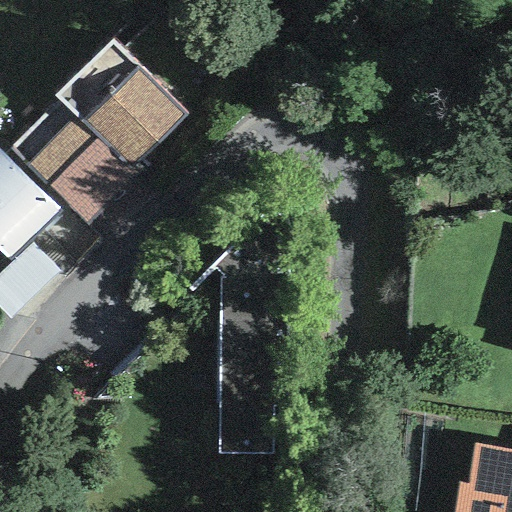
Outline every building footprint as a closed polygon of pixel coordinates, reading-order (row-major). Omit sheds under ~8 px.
[(185,115),(111,40),(54,95),(60,101),(11,149),(87,227),(148,167),(140,159),(185,115)] [(61,210),(0,149),(0,252),(10,262),(61,210)] [(254,223),(214,269),(218,277),(217,454),(273,454),(273,407),(287,406),(287,224),(272,215),(254,223)] [(0,289),(0,316),(18,331),(62,275),(30,250),(0,289)] [(511,511),(511,450),(473,445),(467,485),(457,483),(453,511),(511,511)]
